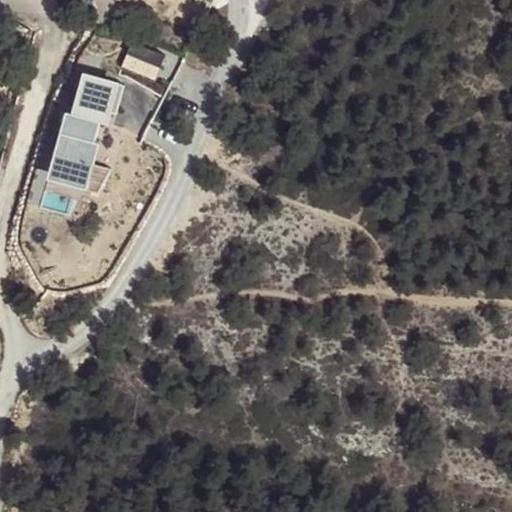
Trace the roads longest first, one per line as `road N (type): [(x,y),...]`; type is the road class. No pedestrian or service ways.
road 1 (residential): [(12,378),(66,349),(111,305),(264,0)]
road 2 (residential): [(50,56),(0,222)]
